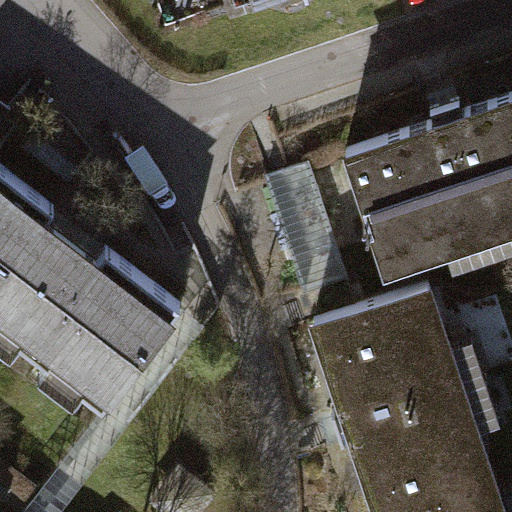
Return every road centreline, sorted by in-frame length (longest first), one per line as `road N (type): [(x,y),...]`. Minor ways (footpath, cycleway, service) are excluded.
road 1 (residential): [(283,511),(269,397),(235,283),(157,127)]
road 2 (residential): [(157,127),(511,7)]
road 3 (residential): [(157,127),(45,0)]
